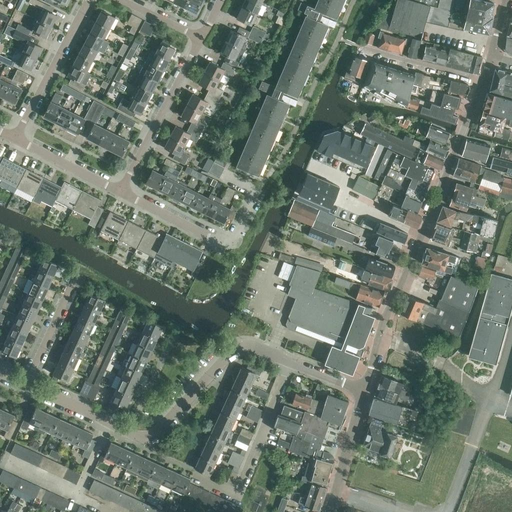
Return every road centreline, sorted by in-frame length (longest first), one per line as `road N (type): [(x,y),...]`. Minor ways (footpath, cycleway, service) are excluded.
road 1 (residential): [(363,390),(481,82)]
road 2 (residential): [(25,384),(147,436),(234,350),(290,363)]
road 3 (residential): [(195,473),(239,493),(290,363)]
road 4 (residential): [(119,192),(201,35)]
road 5 (residential): [(14,139),(84,0)]
road 6 (residential): [(481,82),(359,47)]
road 7 (residential): [(328,511),(363,390)]
road 8 (residential): [(25,384),(76,274)]
